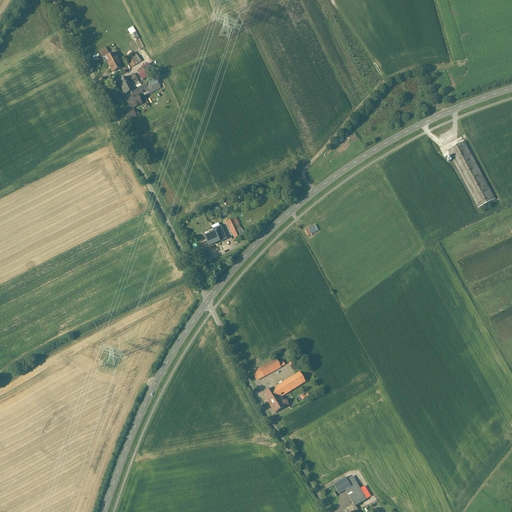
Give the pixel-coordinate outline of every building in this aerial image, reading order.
[(105,48),(99,52),(102,58),(108,54),(105,48)] [(126,58),(131,67),(141,62),(136,53),(126,58)] [(121,68),(113,54),(104,59),(107,64),(109,63),(113,72),(121,68)] [(141,79),(153,74),(149,65),(137,70),(141,79)] [(128,77),(119,82),(125,95),(130,92),(134,90),(128,77)] [(142,90),(132,95),(132,94),(126,98),(132,108),(141,104),(138,96),(143,93),(142,90)] [(133,111),(125,115),(128,121),(136,116),(133,111)] [(494,199),(464,142),(447,151),(449,155),(478,208),(494,199)] [(236,219),(233,220),(227,222),(232,232),(237,230),(240,228),(236,219)] [(305,229),(308,235),(318,231),(315,225),(305,229)] [(220,227),(213,230),(212,228),(203,233),(209,246),(219,242),(226,239),(220,227)] [(277,360),(252,373),(256,381),(285,365),(283,362),(279,364),(277,360)] [(299,373),(273,389),(273,388),(263,395),(275,413),(285,407),(284,407),(288,405),(285,400),(282,403),(279,398),(305,382),(299,373)] [(366,500),(352,477),(347,480),(351,487),(345,491),(353,505),(354,507),(355,506),(366,500)] [(345,478),(333,485),(339,494),(345,491),(351,487),(347,480),(345,478)]
